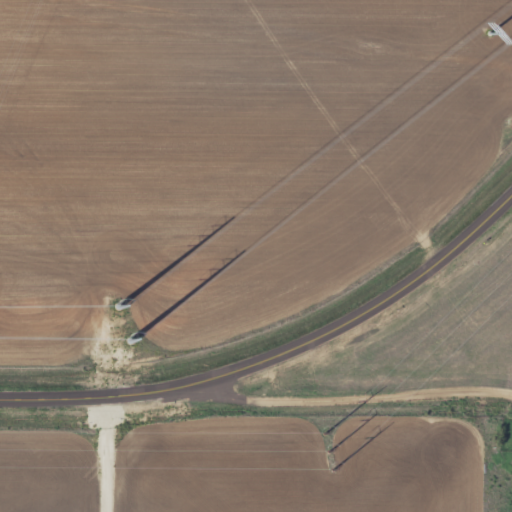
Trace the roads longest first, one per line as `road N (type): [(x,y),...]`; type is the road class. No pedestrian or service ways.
road 1 (tertiary): [(0,402),(87,403),(230,382),(377,310),(433,273),(511,200)]
road 2 (residential): [(511,390),(230,382)]
